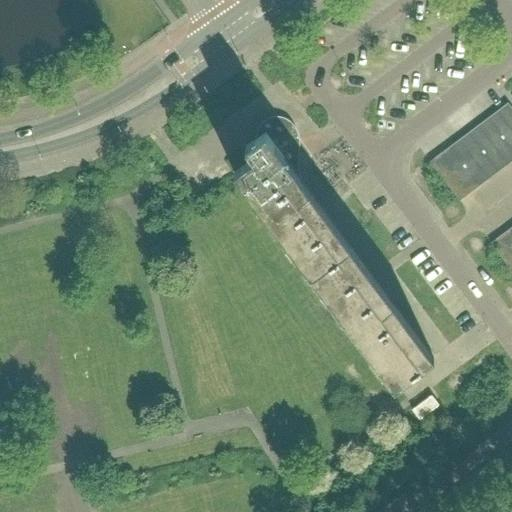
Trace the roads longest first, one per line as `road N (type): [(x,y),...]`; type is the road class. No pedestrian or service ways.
road 1 (tertiary): [(224,37),(114,113),(0,149)]
road 2 (residential): [(511,352),(377,163)]
road 3 (residential): [(377,163),(312,72),(404,0)]
road 4 (residential): [(377,163),(511,57)]
road 5 (residential): [(400,511),(511,428)]
